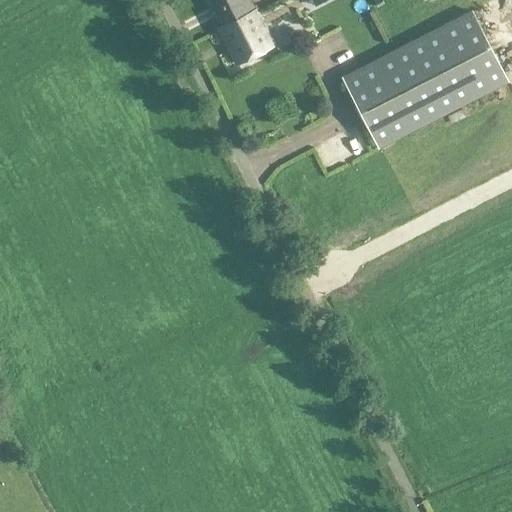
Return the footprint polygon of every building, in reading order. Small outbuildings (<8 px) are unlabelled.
[(219,30),(256,12),(249,0),(208,0),(222,27),(219,29),(219,30)] [(511,0),(489,0),(483,2),(493,28),(511,20),(511,0)] [(471,11),(342,77),(379,148),(508,82),(471,11)] [(256,12),(219,30),(237,64),(273,46),(256,12)] [(510,76),(511,75),(511,58),(503,62),(510,76)]
